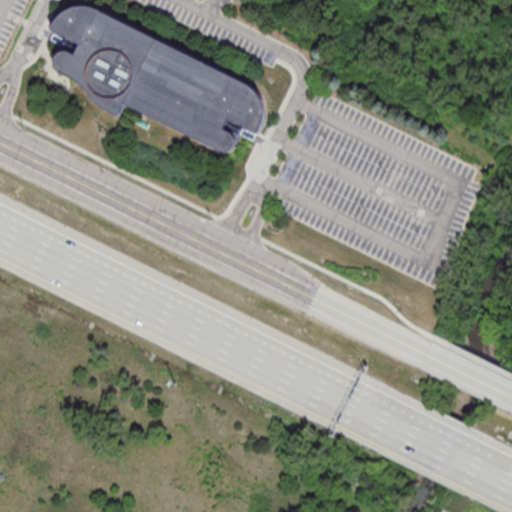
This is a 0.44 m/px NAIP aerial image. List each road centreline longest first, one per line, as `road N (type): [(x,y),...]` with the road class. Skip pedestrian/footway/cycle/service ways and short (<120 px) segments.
road 1 (tertiary): [(424,351),(0,143)]
road 2 (motorway): [(391,421),(0,227)]
